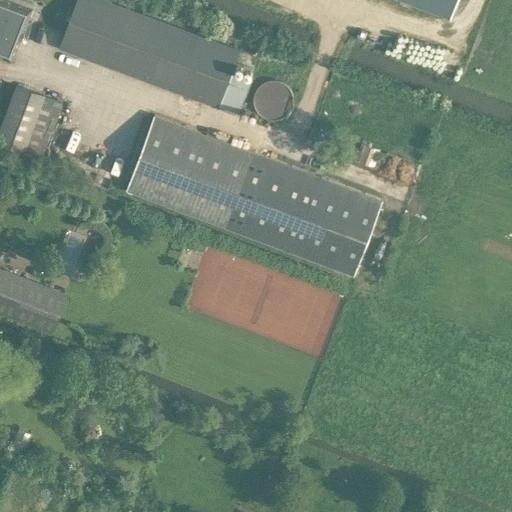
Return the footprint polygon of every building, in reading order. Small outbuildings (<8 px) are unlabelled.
[(0,0),(0,56),(12,61),(32,7),(13,0),(0,0)] [(234,72),(241,54),(242,51),(105,0),(78,0),(61,49),(221,109),(221,107),(240,114),(253,79),(234,72)] [(458,0),(407,0),(452,17),(458,0)] [(295,104),(295,98),(295,93),(293,89),(290,84),(286,81),(281,79),(276,77),(271,78),(266,79),(262,81),(258,85),(255,89),(253,94),(253,99),(253,104),(255,109),(258,113),(262,116),(267,118),(272,120),(277,120),(282,118),(286,116),(290,113),(293,108),(295,104)] [(0,127),(0,144),(41,159),(62,102),(16,85),(0,127)] [(383,201),(255,153),(156,116),(129,188),(356,273),(383,201)] [(377,155),(381,136),(361,131),(357,150),(377,155)] [(440,134),(436,144),(457,152),(461,142),(440,134)] [(413,163),(417,152),(389,142),(385,153),(413,163)] [(64,223),(61,261),(85,263),(88,224),(64,223)] [(4,275),(0,287),(0,311),(52,331),(65,298),(4,275)] [(26,346),(20,358),(42,368),(47,356),(26,346)] [(154,403),(143,414),(154,426),(165,415),(154,403)]
